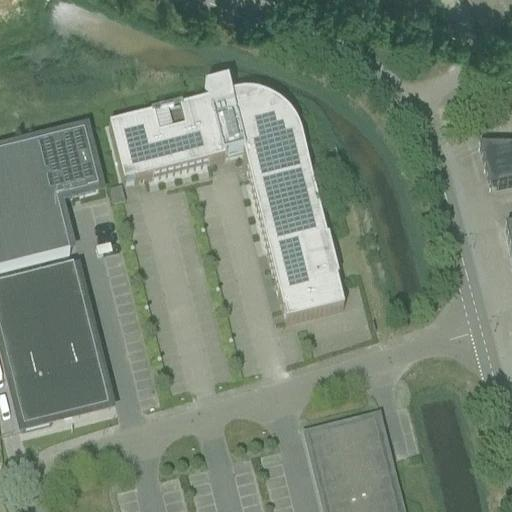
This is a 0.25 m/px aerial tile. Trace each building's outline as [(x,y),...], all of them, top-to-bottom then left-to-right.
[(511,0),(471,0),(486,29),(511,16),(511,0)] [(341,314),(310,185),(299,144),(297,137),(294,130),(290,124),(285,118),(279,113),(273,109),(266,105),(259,103),(251,101),(244,100),(236,101),(228,102),(225,89),(202,95),(206,108),(107,133),(121,191),(123,191),(122,189),(132,187),(133,188),(222,166),(221,164),(241,160),(280,318),(282,317),(284,327),(283,327),(283,329),(341,314)] [(82,139),(0,159),(0,277),(68,261),(55,207),(69,203),(68,201),(93,194),(91,183),(93,182),(82,139)] [(511,152),(476,152),(487,194),(511,188),(511,152)] [(511,229),(503,232),(511,271),(511,229)] [(0,291),(0,352),(21,436),(50,429),(48,421),(60,418),(61,423),(71,420),(70,416),(90,411),(85,391),(99,387),(71,273),(0,291)] [(394,511),(373,424),(307,441),(324,511),(394,511)]
